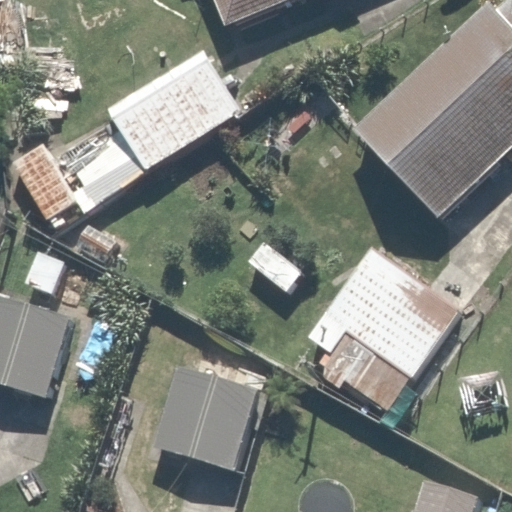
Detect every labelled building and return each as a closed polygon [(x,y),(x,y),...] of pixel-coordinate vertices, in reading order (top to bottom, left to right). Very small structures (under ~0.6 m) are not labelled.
[(315,0),(222,0),(236,33),(315,0)] [(511,149),(511,0),(491,0),(354,131),(439,219),(511,149)] [(108,111),(121,133),(70,163),(96,207),(150,174),(247,116),(209,51),(108,111)] [(74,198),(39,144),(10,163),(46,217),(74,198)] [(69,256),(24,243),(12,287),(57,299),(69,256)] [(359,332),(422,377),(467,315),(374,248),(306,342),(336,364),(359,332)] [(76,327),(0,304),(0,388),(53,404),(76,327)] [(263,392),(175,368),(154,443),(243,467),(263,392)] [(143,511),(158,456),(119,446),(102,508),(117,511),(143,511)] [(490,511),(492,508),(426,486),(417,511),(490,511)]
